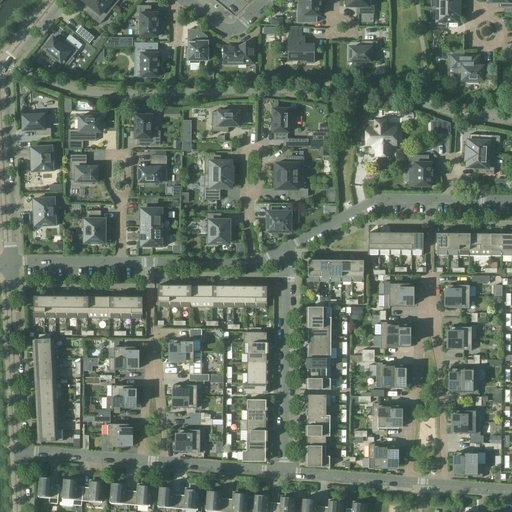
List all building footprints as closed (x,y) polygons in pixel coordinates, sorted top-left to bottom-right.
[(100,24),(112,8),(102,0),(82,0),(82,1),(94,10),(90,15),(100,24)] [(102,0),(112,8),(118,0),(102,0)] [(298,22),(316,23),(316,16),(319,16),(319,9),(320,9),(319,0),(303,0),(303,8),(298,8),(298,22)] [(345,0),(345,4),(346,4),(346,7),(361,7),(361,14),(373,14),(373,0),(345,0)] [(430,0),(431,9),(437,9),(460,9),(460,2),(458,2),(458,0),(430,0)] [(511,8),(511,0),(487,0),(488,2),(502,2),(502,8),(511,8)] [(150,6),(137,6),(137,13),(140,13),(140,37),(157,37),(157,30),(157,20),(157,13),(150,13),(150,6)] [(460,9),(437,9),(437,22),(431,21),(431,28),(443,28),(443,22),(458,22),(458,16),(460,16),(460,9)] [(80,26),(76,32),(89,42),(94,37),(80,26)] [(198,29),(189,29),(189,42),(188,42),(188,49),(188,61),(190,61),(190,64),(200,63),(200,60),(207,60),(208,37),(198,29)] [(99,37),(92,45),(98,50),(105,41),(99,37)] [(301,38),(289,37),(289,57),(289,60),(304,60),(304,62),(313,62),(313,45),(301,45),(301,38)] [(46,47),(45,49),(48,52),(46,54),(55,62),(57,59),(66,66),(78,51),(68,43),(64,47),(53,38),(51,41),(50,40),(45,46),(46,47)] [(103,46),(115,46),(115,38),(109,38),(109,39),(103,46)] [(235,64),(253,64),(253,38),(237,48),(223,48),(223,60),(235,60),(235,64)] [(377,61),(377,42),(364,42),(364,48),(350,48),(350,51),(348,50),(348,58),(350,58),(350,61),(354,61),(354,65),(366,65),(366,61),(377,61)] [(158,54),(156,53),(156,44),(135,44),(135,54),(141,54),(141,77),(157,77),(158,70),(158,61),(158,54)] [(102,49),(92,61),(103,62),(104,49),(102,49)] [(485,78),(485,70),(483,70),(483,67),(476,67),(476,57),(451,57),(451,68),(456,68),(456,80),(467,80),(467,84),(479,84),(479,81),(483,81),(483,78),(485,78)] [(212,112),(212,132),(225,132),(225,126),(239,126),(239,123),(240,123),(241,115),(239,115),(239,112),(235,112),(235,109),(223,109),(223,112),(212,112)] [(274,109),(272,109),(272,116),(272,125),(272,132),(274,132),(274,140),(287,140),(287,132),(289,132),(289,128),(293,128),(293,114),(289,114),(289,109),(278,109),(274,109)] [(24,127),(24,130),(38,129),(38,135),(51,135),(50,115),(39,115),(39,112),(27,113),(28,116),(23,116),(23,119),(22,119),(22,127),(24,127)] [(100,131),(100,128),(102,128),(102,121),(100,121),(100,118),(96,118),(96,114),(84,114),(84,118),(80,118),(80,130),(69,130),(68,141),(83,141),(93,141),(93,131),(100,131)] [(138,145),(160,146),(160,132),(151,131),(151,115),(135,115),(135,122),(134,132),(135,132),(135,139),(138,139),(138,145)] [(449,131),(450,122),(438,118),(438,120),(435,120),(435,122),(436,123),(436,130),(449,131)] [(376,148),(376,156),(390,156),(390,152),(391,152),(391,145),(396,145),(396,128),(386,128),(386,120),(375,120),(375,126),(373,126),(373,128),(366,128),(366,130),(364,130),(364,136),(366,136),(366,145),(373,145),(376,148)] [(499,143),(500,136),(470,135),(469,141),(468,141),(468,147),(466,147),(466,154),(495,155),(495,142),(499,143)] [(51,147),(31,148),(32,157),(33,157),(33,159),(32,159),(32,162),(30,162),(31,168),(32,168),(32,171),(46,170),(46,172),(54,172),(54,163),(52,163),(51,155),(53,155),(53,150),(51,150),(51,147)] [(481,174),(494,174),(495,155),(466,154),(466,160),(467,160),(467,167),(481,168),(481,174)] [(83,155),(70,155),(70,181),(81,181),(81,185),(93,185),(93,181),(97,181),(97,178),(99,178),(99,171),(97,171),(97,168),(86,168),(86,167),(83,167),(83,155)] [(204,155),(204,175),(233,175),(233,168),(231,168),(231,162),(217,162),(217,155),(204,155)] [(144,182),(144,185),(156,185),(156,182),(166,182),(167,156),(154,156),(154,168),(150,168),(140,168),(140,171),(138,171),(138,179),(140,179),(139,182),(144,182)] [(409,156),(409,170),(415,170),(414,186),(431,187),(431,180),(431,170),(431,163),(428,163),(428,156),(409,156)] [(274,166),(274,176),(303,177),(303,157),(299,157),(290,157),(290,163),(275,163),(275,166),(274,166)] [(233,182),(233,175),(204,175),(204,200),(217,200),(217,188),(231,188),(231,182),(233,182)] [(303,177),(274,176),(274,186),(275,187),(275,190),(290,190),(290,197),(307,197),(307,190),(303,190),(303,177)] [(33,217),(33,222),(35,222),(35,226),(48,225),(48,226),(57,226),(56,218),(55,218),(54,207),(56,207),(55,201),(54,202),(54,199),(34,200),(35,217),(33,217)] [(290,225),(290,206),(269,206),(269,212),(267,212),(267,220),(269,220),(269,223),(267,223),(267,232),(269,232),(269,233),(275,233),(275,232),(283,232),(283,234),(292,234),(292,225),(290,225)] [(165,228),(169,228),(169,221),(165,221),(165,208),(156,208),(156,209),(141,209),(141,215),(138,215),(138,222),(141,222),(141,228),(165,228)] [(91,243),(104,243),(104,240),(106,240),(106,234),(104,234),(105,220),(101,220),(101,211),(87,211),(87,220),(85,220),(85,223),(83,222),(83,228),(85,228),(84,236),(83,236),(83,244),(91,244),(91,243)] [(231,221),(221,220),(221,213),(207,213),(207,229),(209,229),(209,237),(207,237),(207,245),(216,245),(216,243),(229,244),(229,240),(230,240),(231,235),(229,235),(229,227),(231,227),(231,221)] [(165,246),(165,228),(141,228),(141,234),(138,234),(138,240),(141,240),(141,246),(156,246),(156,248),(161,248),(161,246),(165,246)] [(368,255),(379,255),(379,233),(368,233),(368,255)] [(390,233),(379,233),(379,255),(390,255),(390,233)] [(401,233),(390,233),(390,255),(401,255),(401,233)] [(412,233),(401,233),(401,255),(412,255),(412,233)] [(423,233),(412,233),(412,255),(423,255),(423,233)] [(437,255),(448,256),(448,234),(437,233),(437,255)] [(459,234),(448,234),(448,256),(459,256),(459,234)] [(470,234),(459,234),(459,256),(469,256),(470,234)] [(491,234),(470,234),(469,256),(491,256),(491,234)] [(502,234),(491,234),(491,256),(502,256),(502,234)] [(511,234),(502,234),(502,256),(511,256),(511,234)] [(308,282),(320,282),(320,260),(309,260),(308,282)] [(331,260),(320,260),(320,282),(330,282),(331,260)] [(341,260),(331,260),(330,282),(341,282),(341,260)] [(352,261),(341,260),(341,282),(352,283),(352,261)] [(363,261),(352,261),(352,283),(363,283),(363,261)] [(389,284),(389,295),(410,296),(410,284),(389,284)] [(169,307),(169,286),(158,285),(158,307),(169,307)] [(448,285),(448,297),(461,297),(469,297),(469,285),(448,285)] [(494,285),(494,296),(503,296),(503,289),(503,285),(494,285)] [(169,307),(180,308),(180,286),(169,286),(169,307)] [(191,286),(180,286),(180,308),(191,308),(191,286)] [(191,308),(212,308),(212,286),(191,286),(191,308)] [(223,286),(212,286),(212,308),(223,308),(223,286)] [(223,308),(234,308),(234,286),(223,286),(223,308)] [(245,286),(234,286),(234,308),(245,308),(245,286)] [(245,308),(255,308),(256,286),(245,286),(245,308)] [(267,287),(256,286),(255,308),(267,308),(267,287)] [(389,295),(384,295),(384,309),(390,309),(390,307),(410,307),(410,296),(389,295)] [(45,318),(45,296),(34,296),(33,318),(45,318)] [(45,318),(55,318),(56,296),(45,296),(45,318)] [(66,297),(56,296),(55,318),(66,319),(66,297)] [(66,319),(77,319),(77,297),(66,297),(66,319)] [(88,297),(77,297),(77,319),(88,319),(88,297)] [(88,319),(109,319),(110,297),(88,297),(88,319)] [(120,297),(110,297),(109,319),(120,319),(120,297)] [(120,319),(131,319),(131,297),(120,297),(120,319)] [(142,297),(131,297),(131,319),(142,319),(142,297)] [(461,297),(448,297),(448,308),(469,308),(469,297),(461,297)] [(308,307),(308,318),(327,318),(327,317),(327,307),(324,307),(320,307),(315,307),(308,307)] [(352,315),(357,315),(362,315),(362,308),(352,307),(352,315)] [(308,318),(308,328),(331,328),(331,317),(327,317),(327,318),(308,318)] [(407,325),(387,324),(387,323),(381,322),(381,336),(407,336),(410,336),(410,325),(407,325)] [(450,327),(450,339),(476,339),(476,325),(470,325),(470,327),(450,327)] [(308,328),(308,338),(331,338),(331,328),(308,328)] [(169,352),(172,352),(194,352),(194,341),(202,341),(202,329),(190,329),(190,340),(170,340),(169,352)] [(250,343),(255,343),(266,343),(267,333),(261,333),(255,333),(249,332),(244,332),(243,343),(247,343),(250,343)] [(407,348),(407,336),(381,336),(380,349),(386,349),(386,347),(407,348)] [(331,348),(331,338),(308,338),(308,348),(331,348)] [(35,340),(35,350),(54,349),(54,339),(51,339),(45,339),(39,339),(35,340)] [(476,339),(450,339),(450,350),(471,350),(471,339),(476,339)] [(266,353),(266,343),(255,343),(250,343),(247,343),(243,343),(243,353),(247,353),(250,353),(266,353)] [(114,347),(114,358),(114,359),(135,359),(135,347),(119,347),(114,347)] [(331,359),(331,348),(308,348),(308,358),(311,358),(331,359)] [(55,359),(54,349),(35,350),(36,360),(55,359)] [(197,368),(201,368),(202,368),(202,352),(194,352),(172,352),(172,363),(189,363),(189,374),(196,374),(197,368)] [(266,353),(250,353),(247,353),(247,363),(266,364),(266,353)] [(135,359),(114,359),(114,358),(109,358),(109,372),(115,372),(115,370),(135,370),(135,359)] [(308,358),(307,369),(330,369),(331,359),(311,358),(308,358)] [(55,370),(55,359),(36,360),(36,371),(55,370)] [(247,374),(250,374),(266,374),(266,364),(247,363),(247,374)] [(376,377),(381,377),(381,376),(402,377),(402,365),(382,365),(382,363),(376,363),(376,377)] [(452,380),(466,381),(478,381),(478,367),(472,367),(472,369),(452,369),(449,369),(449,380),(452,380)] [(307,369),(307,379),(330,379),(330,369),(307,369)] [(56,380),(55,370),(36,371),(37,381),(56,380)] [(247,374),(247,383),(247,384),(249,384),(250,384),(266,384),(266,374),(250,374),(247,374)] [(402,377),(381,376),(381,377),(381,388),(402,388),(402,377)] [(330,389),(330,379),(307,379),(307,389),(330,389)] [(56,390),(56,380),(37,381),(37,391),(56,390)] [(478,381),(466,381),(452,380),(452,392),(472,392),(472,394),(478,394),(478,381)] [(176,397),(202,397),(202,383),(196,383),(196,385),(176,385),(176,397)] [(249,384),(247,384),(247,383),(243,383),(243,394),(266,394),(266,384),(250,384),(249,384)] [(112,397),(133,397),(133,386),(112,386),(112,397)] [(57,400),(56,390),(37,391),(38,401),(57,400)] [(307,395),(307,405),(326,405),(326,395),(307,395)] [(112,397),(107,397),(107,410),(94,410),(94,416),(96,416),(102,416),(108,416),(109,416),(111,416),(111,410),(113,411),(113,409),(115,409),(115,413),(120,413),(120,412),(125,413),(125,409),(133,409),(133,397),(112,397)] [(201,410),(202,397),(176,397),(175,408),(195,408),(195,410),(201,410)] [(38,401),(38,411),(57,410),(57,400),(38,401)] [(266,411),(266,400),(247,400),(247,410),(266,411)] [(398,417),(398,406),(378,406),(379,404),(372,404),(372,417),(398,417)] [(307,416),(326,416),(326,415),(326,405),(307,405),(307,416)] [(480,423),(480,409),(474,409),(474,411),(454,411),(454,422),(475,422),(475,423),(480,423)] [(58,421),(57,410),(38,411),(39,422),(58,421)] [(266,421),(266,411),(247,410),(247,421),(266,421)] [(330,415),(326,415),(326,416),(307,416),(307,426),(330,426),(330,415)] [(398,429),(398,417),(372,417),(372,430),(378,430),(378,429),(398,429)] [(58,430),(58,421),(39,422),(39,432),(58,431),(58,430)] [(266,421),(247,421),(247,431),(266,431),(266,421)] [(475,423),(475,422),(454,422),(454,434),(471,434),(475,434),(475,423)] [(129,436),(129,424),(108,424),(108,436),(120,436),(129,436)] [(307,426),(307,436),(322,436),(326,436),(330,436),(330,426),(307,426)] [(179,441),(199,442),(200,442),(205,442),(205,428),(199,428),(199,430),(179,430),(179,441)] [(58,430),(58,431),(39,432),(40,442),(63,441),(62,430),(58,430)] [(266,441),(266,431),(247,431),(247,441),(250,441),(266,441)] [(129,436),(120,436),(108,436),(108,447),(129,447),(129,436)] [(326,436),(322,436),(307,436),(307,446),(326,446),(326,436)] [(205,442),(200,442),(199,442),(179,441),(179,453),(205,453),(205,442)] [(247,441),(246,451),(249,451),(265,451),(266,441),(250,441),(247,441)] [(395,458),(395,446),(375,446),(375,444),(369,444),(368,458),(395,458)] [(326,456),(326,446),(307,446),(307,456),(326,457),(326,456)] [(249,451),(246,451),(242,451),(242,462),(265,462),(265,451),(249,451)] [(456,453),(456,464),(482,464),(477,464),(477,453),(456,453)] [(326,456),(326,457),(307,456),(306,467),(329,467),(329,456),(326,456)] [(394,469),(395,458),(368,458),(368,469),(394,469)] [(482,464),(456,464),(456,476),(476,476),(476,478),(482,478),(482,464)] [(38,498),(49,498),(49,503),(58,504),(58,499),(59,485),(53,485),(53,479),(40,478),(38,498)] [(82,506),(82,501),(83,487),(77,487),(77,481),(64,480),(62,500),(73,500),(73,505),(82,506)] [(82,501),(102,503),(104,483),(90,482),(90,488),(83,487),(82,501)] [(110,503),(130,505),(131,491),(125,491),(125,485),(112,484),(110,503)] [(137,492),(131,491),(130,505),(150,507),(151,487),(138,486),(137,492)] [(158,507),(178,509),(179,495),(172,495),(173,489),(159,487),(158,507)] [(198,511),(199,491),(186,490),(185,496),(179,495),(178,509),(198,511)] [(206,511),(214,511),(225,511),(227,499),(220,498),(221,492),(207,491),(206,511)] [(233,499),(227,499),(225,511),(245,511),(247,495),(234,494),(233,499)] [(253,511),(273,511),(274,503),(268,502),(269,496),(255,495),(253,511)] [(293,511),(295,499),(281,497),(281,503),(274,503),(273,511),(293,511)] [(301,511),(321,511),(322,507),(316,506),(316,500),(303,499),(301,511)] [(341,511),(343,502),(329,501),(329,507),(322,507),(321,511),(341,511)] [(365,511),(367,504),(353,503),(353,509),(346,509),(345,511),(365,511)]
